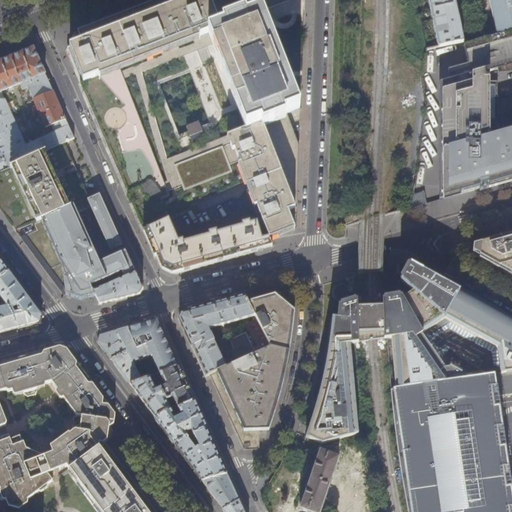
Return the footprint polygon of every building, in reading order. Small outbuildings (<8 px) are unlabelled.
[(157,0),(78,31),(82,42),(70,47),(83,82),(80,84),(143,232),(168,221),(186,213),(191,208),(243,184),(261,222),(269,239),(285,233),(294,229),(288,211),(293,210),(297,208),(299,146),(291,127),(289,121),(286,114),(300,109),(286,76),(271,37),(279,23),(276,22),(273,19),(270,15),(269,11),(295,0),(157,0)] [(429,0),(439,47),(463,42),(454,0),(429,0)] [(511,32),(511,0),(489,0),(496,36),(511,32)] [(494,125),(494,83),(487,83),(487,73),(511,64),(511,32),(496,36),(490,37),(464,45),(464,64),(439,70),(439,200),(441,200),(442,199),(443,199),(474,190),(511,179),(511,135),(500,137),(486,140),(486,125),(494,125)] [(64,143),(74,138),(53,91),(33,48),(3,60),(0,61),(0,116),(21,163),(64,143)] [(356,98),(365,98),(366,72),(358,71),(356,98)] [(0,150),(2,155),(8,169),(11,167),(21,163),(0,116),(0,150)] [(89,199),(76,170),(66,175),(64,169),(74,164),(64,143),(21,163),(11,167),(8,169),(0,172),(0,209),(16,231),(35,222),(37,222),(73,206),(89,199)] [(0,172),(8,169),(2,155),(0,155),(0,172)] [(412,195),(414,206),(425,205),(423,193),(412,195)] [(73,206),(37,222),(35,222),(38,229),(20,237),(62,293),(81,300),(95,296),(94,292),(91,287),(115,276),(108,260),(100,264),(77,215),(91,208),(110,251),(123,245),(100,194),(89,199),(73,206)] [(253,252),(272,247),(269,239),(261,222),(250,224),(249,222),(242,224),(243,227),(217,234),(216,231),(208,233),(209,236),(183,243),(183,241),(178,242),(168,221),(143,232),(154,257),(156,256),(161,267),(175,274),(195,268),(222,261),(253,252)] [(511,273),(511,233),(511,231),(499,235),(499,238),(474,245),(473,253),(502,268),(511,273)] [(126,278),(135,274),(125,252),(115,257),(126,278)] [(118,282),(126,278),(115,257),(108,260),(115,276),(118,282)] [(0,278),(9,272),(0,260),(0,278)] [(511,371),(511,319),(495,310),(476,300),(454,288),(406,261),(396,264),(396,276),(413,291),(403,298),(395,291),(395,292),(382,294),(383,331),(392,331),(396,389),(470,379),(461,375),(462,374),(450,366),(449,368),(445,368),(441,363),(422,334),(445,318),(498,347),(501,373),(511,371)] [(38,322),(41,315),(20,288),(9,272),(0,278),(0,297),(7,307),(0,309),(0,332),(8,330),(38,322)] [(139,280),(136,273),(135,274),(126,278),(118,282),(94,292),(95,296),(100,305),(115,300),(116,301),(139,295),(143,288),(139,280)] [(358,433),(350,343),(359,343),(358,332),(357,306),(357,300),(354,301),(354,293),(349,293),(348,290),(347,288),(346,287),(343,285),(342,285),(340,285),(338,286),(337,286),(336,287),(334,289),(334,290),(334,294),(334,297),(335,298),(336,299),(338,299),(339,300),(339,305),(337,318),(334,318),(332,330),(329,358),(325,375),(322,390),(318,403),(317,407),(313,422),(310,430),(307,437),(322,444),(358,433)] [(357,306),(358,332),(363,332),(372,332),(383,331),(382,294),(376,295),(376,306),(371,306),(362,306),(357,306)] [(210,334),(209,333),(209,330),(220,327),(222,334),(226,333),(224,326),(254,318),(249,306),(244,296),(213,305),(181,313),(180,320),(205,377),(209,375),(225,368),(214,342),(211,334),(210,334)] [(275,402),(279,387),(284,365),(287,351),(289,336),(292,310),(277,298),(262,302),(249,305),(249,306),(254,318),(269,348),(255,354),(239,361),(225,368),(209,375),(216,388),(228,414),(235,431),(244,450),(259,449),(259,448),(260,431),(266,431),(268,423),(271,414),(275,402)] [(178,367),(157,320),(136,326),(115,332),(126,351),(128,355),(142,381),(150,377),(154,376),(178,367)] [(111,360),(119,355),(126,351),(115,332),(108,334),(100,336),(98,342),(111,360)] [(239,361),(255,354),(246,335),(230,342),(239,361)] [(53,385),(78,366),(67,350),(64,349),(60,348),(28,357),(0,364),(0,427),(4,426),(0,416),(3,415),(0,407),(0,392),(6,390),(8,392),(12,391),(13,394),(22,391),(22,393),(23,393),(36,390),(35,388),(36,387),(51,382),(53,385)] [(119,355),(111,360),(113,362),(130,385),(142,381),(128,355),(122,358),(119,355)] [(106,442),(109,425),(113,425),(115,416),(108,406),(102,406),(103,400),(78,366),(53,385),(76,417),(77,417),(75,432),(51,450),(52,454),(59,470),(66,467),(68,470),(69,469),(99,447),(105,443),(106,442)] [(183,377),(178,367),(154,376),(156,378),(161,376),(165,386),(160,388),(166,401),(166,400),(174,397),(179,408),(194,401),(183,377)] [(508,511),(489,375),(470,379),(396,389),(394,389),(411,511),(508,511)] [(166,401),(160,388),(158,389),(156,387),(155,387),(150,377),(142,381),(130,385),(145,405),(156,419),(170,408),(166,400),(166,401)] [(174,444),(206,429),(194,401),(179,408),(182,415),(176,418),(172,412),(178,408),(173,406),(170,408),(156,419),(167,435),(174,444)] [(174,444),(191,468),(202,482),(227,474),(206,429),(174,444)] [(46,474),(50,471),(44,457),(41,458),(34,455),(33,458),(27,455),(20,437),(10,441),(8,436),(0,439),(0,485),(6,501),(8,506),(16,508),(52,482),(46,474)] [(156,511),(105,443),(99,447),(104,454),(109,461),(143,506),(146,511),(156,511)] [(104,454),(99,447),(69,469),(68,470),(69,470),(100,511),(146,511),(143,506),(109,461),(104,454)] [(300,509),(307,511),(320,511),(339,457),(320,450),(300,509)] [(231,484),(227,474),(202,482),(214,497),(223,510),(238,501),(231,484)] [(243,511),(238,501),(223,510),(224,511),(243,511)]
